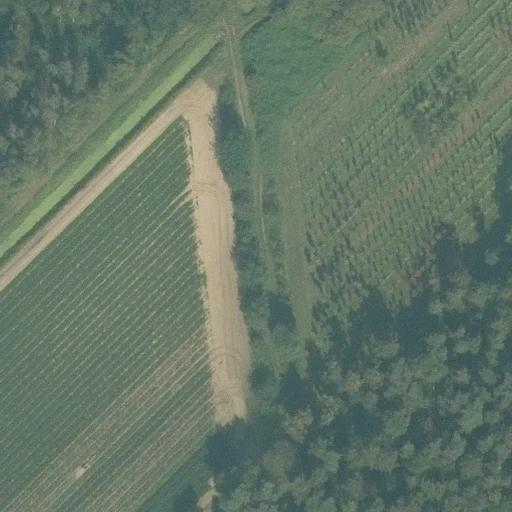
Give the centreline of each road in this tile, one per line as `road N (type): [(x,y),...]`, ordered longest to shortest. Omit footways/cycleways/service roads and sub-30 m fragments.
road 1 (track): [(292,511),(234,43)]
road 2 (track): [(0,234),(223,11)]
